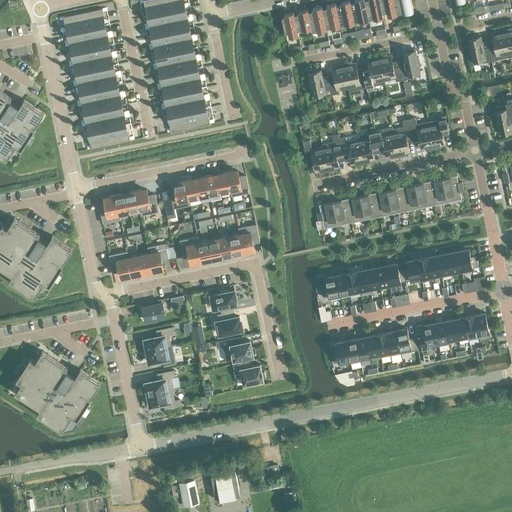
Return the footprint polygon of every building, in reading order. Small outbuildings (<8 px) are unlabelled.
[(150,14),(167,11),(164,0),(144,0),(145,7),(148,6),(150,14)] [(164,0),(167,11),(183,7),(181,0),(164,0)] [(342,4),(337,5),(341,25),(346,24),(346,25),(355,23),(355,22),(351,2),(350,0),(349,0),(341,2),(342,4)] [(355,0),(356,1),(351,2),(355,22),(360,21),(360,22),(369,20),(369,19),(364,0),(355,0)] [(364,0),(369,19),(374,18),(374,19),(383,17),(382,12),(379,0),(364,0)] [(379,0),(382,12),(387,11),(388,16),(397,14),(397,13),(394,0),(379,0)] [(394,0),(397,13),(404,12),(404,13),(414,11),(411,0),(394,0)] [(328,7),(322,8),(327,28),(332,27),(332,28),(341,26),(341,25),(337,5),(336,3),(327,5),(328,7)] [(313,10),(308,11),(312,28),(313,31),(318,30),(318,31),(327,29),(327,28),(322,8),(322,6),(313,8),(313,10)] [(167,11),(169,22),(188,18),(188,15),(185,15),(183,7),(167,11)] [(87,28),(103,24),(102,16),(104,16),(103,8),(83,12),(87,28)] [(299,13),(294,14),(298,30),(303,29),(303,30),(312,28),(308,11),(308,9),(299,11),(299,13)] [(149,26),(169,22),(167,11),(150,14),(151,22),(149,23),(149,26)] [(70,31),(87,28),(83,12),(64,16),(65,24),(68,23),(70,31)] [(285,16),(282,17),(285,33),(289,32),(290,37),(299,35),(298,30),(294,14),(294,12),(285,14),(285,16)] [(169,22),(171,32),(188,28),(186,21),(189,20),(188,18),(169,22)] [(154,35),(171,32),(169,22),(149,26),(150,29),(153,28),(154,35)] [(105,32),(103,24),(87,28),(89,38),(108,34),(108,31),(105,32)] [(69,43),(89,38),(87,28),(70,31),(71,39),(69,40),(69,43)] [(171,32),(173,42),(193,37),(192,35),(189,35),(188,28),(171,32)] [(492,60),(510,57),(504,30),(497,31),(497,33),(492,34),(495,46),(489,47),(492,60)] [(154,46),(173,42),(171,32),(154,35),(156,42),(153,43),(154,46)] [(91,48),(108,45),(106,38),(109,37),(108,34),(89,38),(91,48)] [(472,54),(474,64),(492,60),(489,47),(483,48),(481,36),(476,37),(476,36),(468,37),(470,45),(469,45),(471,55),(472,54)] [(173,42),(175,52),(192,48),(190,41),(193,40),(193,37),(173,42)] [(74,52),(91,48),(89,38),(69,43),(70,45),(73,45),(74,52)] [(158,55),(175,52),(173,42),(154,46),(154,49),(157,48),(158,55)] [(109,52),(108,45),(91,48),(93,58),(113,54),(112,51),(109,52)] [(74,63),(93,58),(91,48),(74,52),(76,59),(73,60),(74,63)] [(175,52),(177,62),(197,57),(196,55),(193,55),(192,48),(175,52)] [(403,52),(406,65),(400,66),(403,79),(421,76),(418,66),(420,65),(418,56),(417,56),(415,48),(408,50),(408,51),(403,52)] [(158,66),(177,62),(175,52),(158,55),(160,62),(157,63),(158,66)] [(113,57),(113,54),(93,58),(95,68),(112,65),(110,58),(113,57)] [(386,54),(379,56),(385,79),(395,77),(396,81),(403,79),(400,66),(394,67),(391,55),(387,56),(386,54)] [(368,60),(371,72),(365,73),(367,87),(368,91),(375,89),(374,85),(386,83),(385,79),(379,56),(372,57),(373,59),(368,60)] [(177,62),(179,72),(196,68),(195,61),(197,60),(197,57),(177,62)] [(78,72),(95,68),(93,58),(74,63),(74,65),(77,65),(78,72)] [(163,75),(179,72),(177,62),(158,66),(158,69),(161,68),(163,75)] [(351,62),(344,63),(349,87),(350,90),(367,87),(365,73),(359,75),(356,62),(351,63),(351,62)] [(329,81),(332,94),(339,93),(338,89),(349,87),(344,63),(337,65),(337,66),(333,67),(335,80),(329,81)] [(112,65),(95,68),(97,78),(117,74),(116,71),(113,72),(112,65)] [(78,82),(97,78),(95,68),(78,72),(80,79),(77,80),(78,82)] [(179,72),(181,82),(201,77),(200,75),(198,75),(196,68),(179,72)] [(326,95),(332,94),(329,81),(324,82),(321,70),(316,71),(316,69),(309,71),(310,79),(309,79),(311,88),(312,88),(314,94),(325,92),(326,95)] [(161,83),(162,86),(181,82),(179,72),(163,75),(164,82),(161,83)] [(117,77),(117,74),(97,78),(99,88),(116,85),(115,78),(117,77)] [(278,76),(280,87),(294,85),(293,74),(278,76)] [(181,82),(184,91),(200,88),(199,81),(202,80),(201,77),(181,82)] [(83,92),(99,88),(97,78),(78,82),(78,85),(81,85),(83,92)] [(167,95),(184,91),(181,82),(162,86),(163,88),(165,88),(167,95)] [(410,82),(404,83),(407,96),(413,94),(410,82)] [(116,85),(99,88),(101,98),(121,94),(120,91),(118,92),(116,85)] [(82,102),(101,98),(99,88),(83,92),(84,99),(81,100),(82,102)] [(184,91),(186,101),(205,97),(205,95),(202,95),(200,88),(184,91)] [(45,112),(38,108),(24,99),(19,107),(10,101),(12,97),(0,89),(0,154),(7,159),(17,144),(22,148),(36,127),(35,127),(45,112)] [(166,106),(186,101),(184,91),(167,95),(168,102),(166,103),(166,106)] [(121,97),(121,94),(101,98),(104,108),(120,105),(119,98),(121,97)] [(186,101),(188,112),(205,109),(203,101),(206,100),(205,97),(186,101)] [(506,104),(495,107),(497,117),(496,117),(498,126),(499,126),(501,134),(508,132),(508,131),(511,129),(511,127),(511,122),(511,121),(511,98),(511,97),(505,98),(506,104)] [(87,112),(104,108),(101,98),(82,102),(83,105),(85,105),(87,112)] [(171,116),(188,112),(186,101),(166,106),(167,108),(169,108),(171,116)] [(120,105),(104,108),(106,118),(125,114),(124,111),(122,112),(120,105)] [(86,122),(106,118),(104,108),(87,112),(88,119),(86,120),(86,122)] [(205,109),(188,112),(191,128),(211,124),(209,116),(206,117),(205,109)] [(172,132),(191,128),(188,112),(171,116),(173,124),(170,124),(172,132)] [(126,117),(125,114),(106,118),(108,129),(125,126),(123,118),(126,117)] [(439,119),(428,121),(434,148),(441,147),(441,145),(445,144),(443,135),(450,134),(448,128),(446,115),(439,116),(439,119)] [(427,150),(434,148),(428,121),(417,123),(416,117),(409,118),(413,136),(419,134),(422,149),(426,148),(427,150)] [(91,133),(108,129),(106,118),(86,122),(87,125),(89,125),(91,133)] [(410,152),(407,137),(413,136),(409,118),(403,120),(404,126),(393,128),(393,126),(392,126),(399,155),(406,154),(405,153),(410,152)] [(125,126),(108,129),(111,145),(131,140),(129,133),(126,134),(125,126)] [(392,126),(375,130),(379,149),(385,147),(387,157),(391,156),(392,157),(399,155),(392,126)] [(92,149),(111,145),(108,129),(91,133),(93,141),(90,141),(92,149)] [(369,133),(357,136),(358,139),(363,163),(370,161),(370,160),(375,159),(373,150),(379,149),(375,130),(368,131),(369,133)] [(334,141),(322,143),(323,147),(328,170),(335,169),(335,167),(340,166),(338,157),(344,156),(340,137),(339,133),(332,134),(334,141)] [(340,137),(344,156),(349,155),(351,164),(356,163),(356,164),(363,163),(358,139),(347,142),(346,136),(340,137)] [(321,172),(328,170),(323,147),(312,149),(310,139),(303,141),(307,158),(313,157),(316,171),(321,170),(321,172)] [(507,172),(503,173),(505,181),(508,181),(510,188),(511,187),(511,163),(505,165),(507,172)] [(232,196),(250,192),(246,175),(240,176),(238,171),(234,171),(233,170),(227,171),(231,190),(232,196)] [(221,192),(231,190),(227,171),(221,172),(221,174),(217,175),(221,192)] [(211,194),(221,192),(217,175),(213,176),(213,174),(207,175),(211,194)] [(200,197),(211,194),(207,175),(200,177),(200,178),(196,179),(200,197)] [(457,175),(443,178),(448,201),(462,198),(460,191),(464,190),(462,182),(461,182),(459,182),(457,175)] [(192,178),(186,180),(190,199),(200,197),(196,179),(193,180),(192,178)] [(443,178),(429,181),(434,204),(448,201),(443,178)] [(170,191),(163,192),(168,217),(175,216),(173,208),(191,204),(190,199),(186,180),(179,181),(180,183),(175,184),(177,190),(170,191)] [(429,181),(416,184),(420,207),(434,204),(429,181)] [(416,184),(402,187),(407,210),(420,207),(416,184)] [(402,187),(388,189),(393,213),(407,210),(402,187)] [(136,190),(140,209),(142,215),(159,211),(155,194),(149,195),(148,190),(143,191),(143,189),(136,190)] [(388,189),(374,192),(379,216),(393,213),(388,189)] [(130,211),(140,209),(136,190),(130,191),(130,193),(127,194),(130,211)] [(374,192),(361,195),(366,219),(379,216),(374,192)] [(123,193),(116,194),(120,213),(130,211),(127,194),(123,195),(123,193)] [(106,204),(100,206),(103,223),(121,219),(120,213),(116,194),(109,196),(110,198),(105,199),(106,204)] [(361,195),(347,198),(352,222),(366,219),(361,195)] [(347,198),(333,201),(338,225),(352,222),(347,198)] [(321,211),(317,212),(319,220),(322,219),(324,228),(324,227),(338,225),(333,201),(319,204),(321,211)] [(242,202),(234,204),(235,210),(244,209),(242,202)] [(73,248),(67,244),(53,235),(47,243),(38,237),(40,234),(15,217),(8,227),(3,223),(0,227),(0,265),(13,274),(10,279),(35,296),(45,281),(50,284),(64,263),(63,263),(73,248)] [(318,229),(324,228),(324,227),(324,228),(322,219),(319,220),(316,221),(318,229)] [(239,227),(240,233),(244,252),(250,251),(250,249),(255,248),(253,242),(260,241),(256,223),(239,227)] [(240,233),(230,235),(233,252),(237,252),(238,253),(244,252),(240,233)] [(230,235),(219,237),(223,256),(230,255),(229,253),(233,252),(230,235)] [(196,262),(203,261),(199,242),(197,236),(180,240),(183,257),(190,255),(191,261),(196,260),(196,262)] [(219,237),(209,239),(213,257),(217,256),(217,258),(223,256),(219,237)] [(209,239),(199,242),(203,261),(209,259),(209,257),(213,257),(209,239)] [(148,246),(149,252),(153,271),(160,270),(159,268),(164,267),(163,261),(169,260),(167,248),(166,243),(148,246)] [(176,258),(174,247),(167,248),(169,260),(176,258)] [(471,267),(477,266),(475,255),(469,256),(467,249),(457,251),(460,270),(471,267)] [(128,250),(110,254),(113,271),(120,270),(121,276),(126,275),(126,277),(133,276),(129,256),(128,250)] [(450,272),(460,270),(457,251),(447,253),(450,272)] [(149,252),(139,254),(142,271),(146,271),(147,273),(153,271),(149,252)] [(437,255),(440,274),(450,272),(447,253),(437,255)] [(142,271),(139,254),(129,256),(133,276),(139,274),(139,272),(142,271)] [(427,257),(430,276),(440,274),(437,255),(427,257)] [(427,257),(417,259),(420,278),(421,281),(431,279),(430,276),(427,257)] [(410,280),(420,278),(417,259),(406,261),(408,268),(403,269),(405,281),(410,280)] [(400,282),(405,281),(403,269),(398,270),(397,263),(386,265),(390,284),(400,282)] [(378,275),(380,286),(390,284),(386,265),(376,267),(378,275)] [(378,275),(376,267),(366,269),(368,277),(370,288),(380,286),(378,275)] [(366,269),(356,271),(358,279),(360,290),(370,288),(368,277),(366,269)] [(346,273),(350,292),(360,290),(358,279),(356,271),(346,273)] [(346,273),(336,275),(340,294),(350,292),(346,273)] [(325,277),(327,285),(322,286),(324,297),(340,294),(336,275),(325,277)] [(466,282),(462,283),(463,288),(467,287),(468,292),(476,290),(474,281),(466,282)] [(214,308),(221,307),(233,304),(236,303),(235,298),(237,298),(235,290),(229,291),(229,289),(221,291),(221,293),(211,295),(214,308)] [(185,294),(172,297),(173,300),(174,305),(187,302),(185,294)] [(162,302),(143,306),(146,320),(165,316),(162,302)] [(233,304),(221,307),(222,313),(234,310),(233,304)] [(338,306),(336,314),(343,316),(345,308),(338,306)] [(218,314),(219,320),(235,316),(234,310),(222,313),(218,314)] [(478,333),(488,330),(484,312),(474,314),(478,333)] [(478,337),(478,333),(474,314),(464,316),(468,335),(468,339),(478,337)] [(235,316),(219,320),(217,320),(219,334),(243,329),(241,321),(240,321),(239,316),(235,316)] [(458,337),(468,335),(464,316),(454,318),(458,337)] [(444,320),(448,339),(458,337),(454,318),(444,320)] [(448,343),(448,339),(444,320),(434,322),(438,345),(448,343)] [(438,345),(434,322),(423,324),(425,335),(419,336),(422,348),(438,345)] [(145,339),(147,350),(172,345),(169,334),(174,333),(173,326),(157,330),(158,336),(145,339)] [(401,353),(411,351),(409,338),(407,328),(396,330),(400,349),(401,353)] [(396,330),(386,332),(390,351),(391,355),(401,353),(400,349),(396,330)] [(391,355),(390,351),(386,332),(376,334),(380,353),(380,357),(391,355)] [(203,334),(195,335),(197,345),(201,344),(206,343),(203,334)] [(376,334),(366,336),(370,355),(380,353),(376,334)] [(371,359),(370,355),(366,336),(356,338),(360,357),(361,361),(371,359)] [(233,337),(216,341),(217,348),(223,346),(226,361),(254,355),(253,354),(256,353),(254,347),(252,347),(250,340),(235,343),(233,337)] [(415,337),(409,338),(411,351),(417,349),(415,337)] [(356,338),(346,340),(350,359),(351,363),(361,361),(360,357),(356,338)] [(351,363),(350,359),(346,340),(335,342),(337,350),(332,351),(334,362),(339,361),(340,365),(351,363)] [(203,344),(197,345),(198,352),(205,351),(203,344)] [(177,363),(173,345),(172,345),(147,350),(150,362),(163,359),(164,366),(177,363)] [(101,382),(95,378),(80,368),(75,376),(66,370),(68,367),(43,350),(36,360),(31,357),(17,378),(22,381),(16,391),(41,408),(38,412),(63,429),(73,414),(78,418),(92,397),(91,396),(101,382)] [(250,360),(233,364),(236,377),(243,376),(244,384),(264,380),(264,378),(266,378),(265,371),(262,372),(261,364),(251,366),(250,360)] [(146,382),(148,394),(173,388),(174,388),(171,377),(175,376),(174,369),(158,373),(159,379),(146,382)] [(210,382),(205,383),(207,395),(213,394),(210,382)] [(175,400),(173,388),(148,394),(151,405),(164,403),(165,409),(181,405),(180,399),(175,400)] [(280,470),(278,463),(267,466),(269,473),(280,470)] [(177,475),(206,470),(205,466),(172,473),(174,483),(178,482),(177,475)] [(229,497),(241,495),(240,488),(236,469),(211,474),(214,489),(216,500),(229,497)] [(195,503),(199,502),(195,479),(179,482),(184,505),(189,504),(195,503)] [(280,480),(269,483),(270,488),(282,486),(280,480)] [(295,491),(286,492),(288,502),(297,501),(295,491)]
